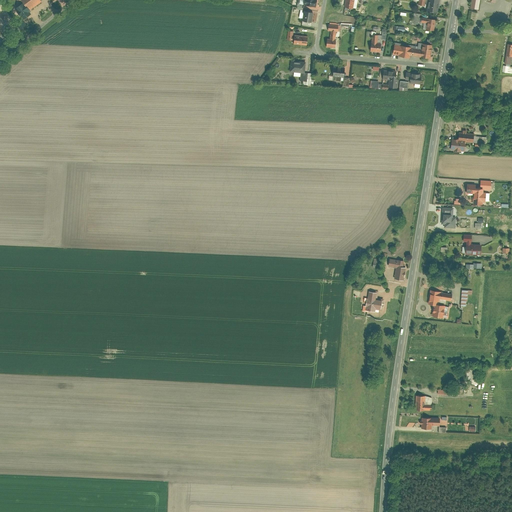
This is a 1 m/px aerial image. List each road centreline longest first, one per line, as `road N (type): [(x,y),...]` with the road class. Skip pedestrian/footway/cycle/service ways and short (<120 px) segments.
road 1 (secondary): [(381,511),(444,68)]
road 2 (residential): [(315,54),(444,68)]
